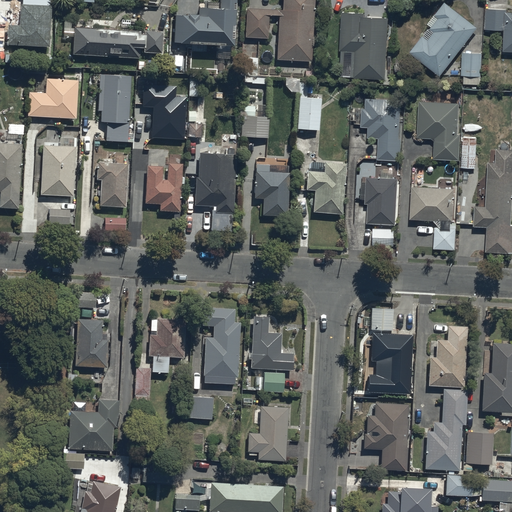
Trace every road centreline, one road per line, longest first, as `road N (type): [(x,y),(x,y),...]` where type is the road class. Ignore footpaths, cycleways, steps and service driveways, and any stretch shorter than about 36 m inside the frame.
road 1 (residential): [(0,255),(331,272)]
road 2 (residential): [(320,511),(331,272)]
road 3 (residential): [(331,272),(511,282)]
